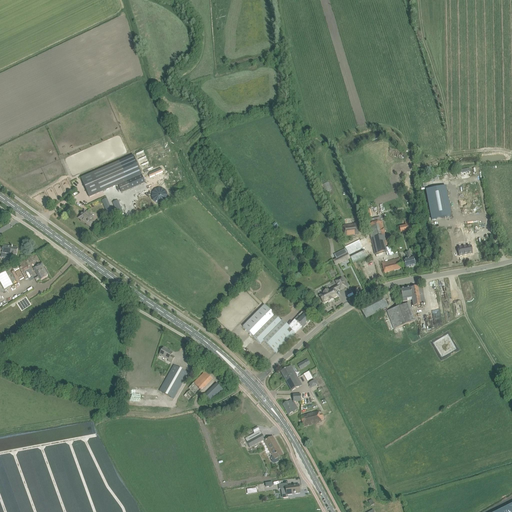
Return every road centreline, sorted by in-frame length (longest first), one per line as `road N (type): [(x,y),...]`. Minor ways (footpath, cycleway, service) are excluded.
road 1 (secondary): [(251,384),(204,340),(0,196)]
road 2 (unclassified): [(251,384),(379,289),(511,260)]
road 3 (secondary): [(331,511),(295,442),(251,384)]
